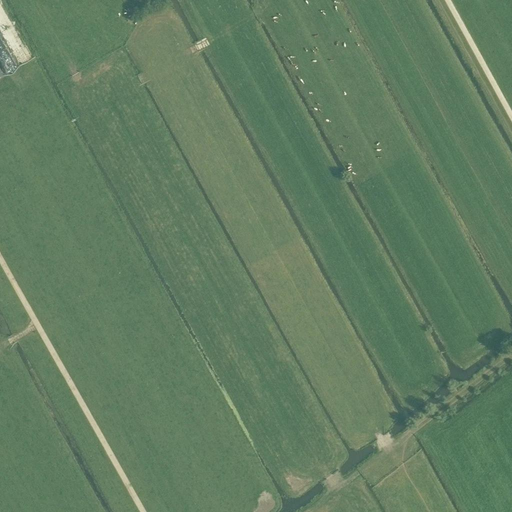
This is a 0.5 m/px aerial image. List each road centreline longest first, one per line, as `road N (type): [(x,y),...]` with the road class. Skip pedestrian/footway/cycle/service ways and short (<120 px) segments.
road 1 (track): [(0,257),(143,511)]
road 2 (track): [(447,0),(511,116)]
